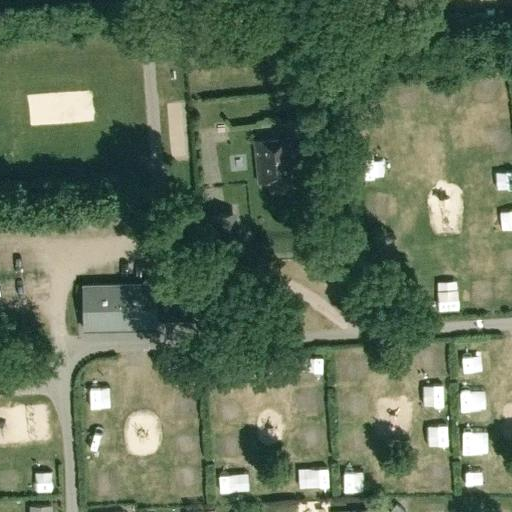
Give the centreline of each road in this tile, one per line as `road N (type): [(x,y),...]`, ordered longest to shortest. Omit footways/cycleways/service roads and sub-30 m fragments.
road 1 (track): [(413,244),(409,133),(464,127),(475,259),(414,265)]
road 2 (track): [(392,331),(391,364),(371,374),(377,478),(416,478),(412,372)]
road 3 (track): [(265,339),(269,377),(250,392),(251,452),(295,450),(290,392)]
